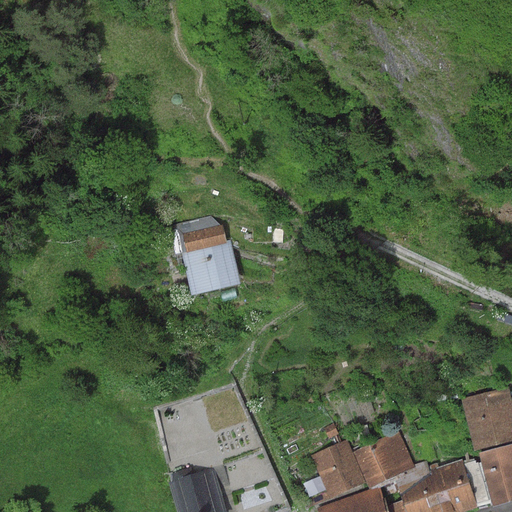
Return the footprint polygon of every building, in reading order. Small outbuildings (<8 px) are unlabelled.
[(210,217),(169,226),(175,255),(182,253),(191,295),(239,285),(229,240),(225,242),(222,225),(218,226),(210,217)] [(507,389),(460,401),(473,451),(511,441),(511,392),(507,392),(507,389)] [(399,432),(353,453),(367,489),(369,488),(414,468),(413,465),(399,432)] [(345,441),(310,457),(328,499),(364,484),(345,441)] [(511,444),(478,455),(490,508),(511,501),(511,444)] [(430,473),(396,486),(401,502),(403,511),(466,511),(475,509),(474,506),(486,502),(477,461),(461,466),(460,462),(438,468),(437,464),(428,467),(430,473)] [(423,462),(413,465),(414,468),(369,488),(370,491),(377,489),(393,482),(396,486),(430,473),(428,467),(423,462)] [(172,480),(170,481),(178,511),(224,511),(213,468),(192,474),(190,468),(173,473),(172,480)] [(370,491),(317,510),(317,511),(384,511),(383,507),(377,489),(370,491)] [(403,511),(401,502),(383,507),(384,511),(403,511)]
